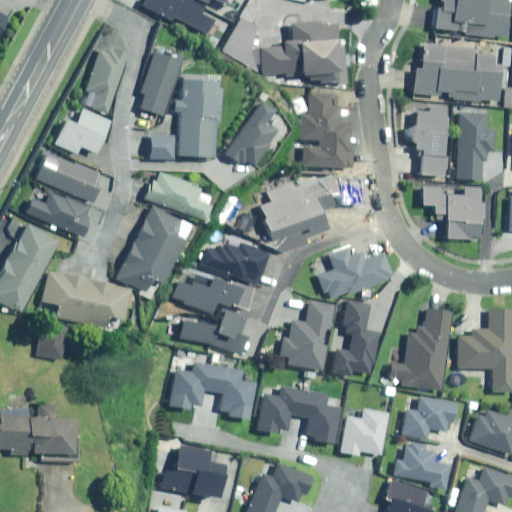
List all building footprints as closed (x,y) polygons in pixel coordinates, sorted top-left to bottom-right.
[(182,1),(180,0),(141,0),(141,1),(140,1),(136,8),(164,24),(167,19),(198,36),(206,22),(194,15),(195,12),(181,4),(182,1)] [(501,38),(505,2),(486,0),(437,0),(436,10),(432,10),(429,29),(460,33),(459,35),(489,39),(490,37),(501,38)] [(251,28),(235,21),(219,51),(254,71),(247,54),(251,28)] [(278,47),(249,50),(254,65),(259,64),(262,75),(283,73),(283,77),(293,76),(293,78),(305,77),(306,81),(314,80),(315,85),(343,83),(340,48),(331,49),(329,26),(312,28),(312,24),(285,26),(287,44),(278,44),(278,47)] [(511,44),(500,43),(498,57),(510,58),(511,44)] [(495,49),(415,44),(412,97),(491,103),(495,49)] [(176,56),(149,46),(134,93),(137,94),(132,108),(156,116),(176,56)] [(122,56),(95,47),(76,105),(103,113),(122,56)] [(212,83),(174,80),(173,97),(168,97),(167,111),(173,112),(171,137),(143,136),(142,159),(170,160),(170,156),(205,158),(207,123),(209,123),(212,83)] [(329,91),(306,91),(306,111),(299,111),(298,143),(302,143),(301,164),(342,165),(353,165),(353,148),(349,148),(349,130),(350,130),(350,119),(335,119),(336,103),(328,103),(329,91)] [(265,111),(252,102),(218,156),(231,164),(233,161),(245,168),(269,131),(257,123),(265,111)] [(415,175),(440,176),(443,129),(448,129),(448,118),(449,111),(440,110),(441,105),(424,104),(424,107),(402,106),(400,138),(405,138),(404,157),(416,158),(415,175)] [(109,122),(80,109),(73,125),(62,120),(51,144),(75,155),(79,147),(96,154),(109,122)] [(477,180),(478,163),(483,163),(483,151),(489,152),(490,130),(483,130),(483,115),(454,114),(452,180),(477,180)] [(98,172),(43,150),(32,178),(92,201),(97,188),(93,186),(98,172)] [(195,188),(155,173),(151,182),(146,181),(139,199),(198,222),(204,207),(190,201),(195,188)] [(357,203),(354,178),(304,183),(305,192),(302,193),(296,179),(262,192),(266,202),(252,208),(266,242),(303,228),(305,232),(323,225),(321,210),(334,205),(357,203)] [(440,238),(466,240),(466,237),(474,237),(476,188),(458,187),(458,189),(435,187),(417,187),(416,205),(429,206),(428,220),(441,221),(440,238)] [(86,207),(61,196),(60,198),(44,192),(39,204),(25,198),(19,213),(78,238),(86,218),(82,217),(86,207)] [(175,221),(145,206),(109,278),(149,299),(178,241),(167,236),(175,221)] [(55,241),(13,219),(5,235),(12,239),(0,261),(0,305),(17,314),(55,241)] [(215,245),(214,249),(205,245),(198,264),(240,280),(243,272),(257,277),(265,256),(253,251),(254,249),(236,242),(234,249),(222,244),(221,247),(215,245)] [(351,255),(349,248),(325,257),(329,269),(313,275),(319,293),(322,292),(325,299),(342,293),(343,296),(383,281),(382,277),(386,275),(378,253),(359,260),(357,254),(351,255)] [(123,290),(44,272),(37,302),(53,306),(50,317),(99,328),(101,317),(116,320),(123,290)] [(227,285),(207,278),(203,290),(177,281),(169,299),(207,314),(211,304),(224,309),(225,305),(244,312),(252,289),(229,280),(227,285)] [(286,321),(284,330),(283,338),(278,337),(274,356),(285,358),(283,365),(318,371),(322,347),(316,346),(320,329),(325,330),(330,306),(305,301),(300,324),(286,321)] [(341,301),(337,324),(340,325),(339,333),(347,335),(344,351),(332,349),(328,374),(348,377),(348,372),(367,375),(374,332),(361,330),(365,305),(341,301)] [(447,312),(422,309),(418,334),(403,332),(399,365),(386,363),(384,378),(397,380),(397,386),(436,391),(447,312)] [(506,393),(507,309),(483,309),(483,330),(467,330),(467,336),(453,336),(453,368),(487,369),(487,392),(506,393)] [(218,312),(214,328),(181,320),(176,339),(212,347),(226,351),(240,354),(244,337),(241,336),(245,316),(231,312),(230,315),(218,312)] [(61,328),(38,324),(32,356),(55,361),(61,328)] [(192,363),(191,372),(175,369),(168,406),(199,412),(203,391),(221,394),(217,415),(246,420),(252,385),(237,382),(239,371),(192,363)] [(333,398),(323,397),(323,394),(276,388),(275,397),(259,395),(254,431),(284,435),(287,416),(304,418),(301,440),(331,444),(336,409),(332,408),(333,398)] [(398,435),(424,440),(425,432),(441,434),(443,423),(448,424),(452,404),(415,397),(413,412),(402,410),(398,435)] [(64,434),(65,419),(53,419),(54,402),(34,401),(34,406),(0,404),(0,450),(2,451),(2,456),(19,456),(72,459),(73,434),(64,434)] [(376,455),(382,414),(382,412),(357,408),(356,410),(346,409),(345,417),(342,416),(336,453),(354,456),(355,452),(376,455)] [(477,411),(476,416),(474,415),(465,442),(508,456),(511,445),(511,419),(482,410),(481,412),(477,411)] [(422,450),(423,446),(406,443),(405,447),(401,446),(400,450),(398,450),(396,460),(393,460),(390,476),(399,477),(426,483),(425,487),(441,491),(446,466),(428,462),(431,452),(422,450)] [(205,451),(174,447),(170,474),(160,472),(158,492),(185,495),(183,511),(211,511),(217,465),(203,463),(205,451)] [(258,475),(244,511),(273,511),(278,499),(297,505),(307,477),(273,465),(268,479),(258,475)] [(479,511),(484,501),(504,508),(511,483),(511,479),(479,468),(474,481),(462,477),(450,511),(479,511)] [(430,495),(386,481),(380,499),(385,501),(381,511),(424,511),(427,506),(430,495)]
